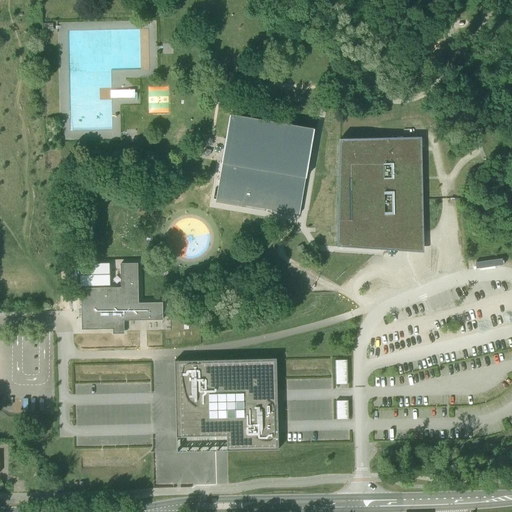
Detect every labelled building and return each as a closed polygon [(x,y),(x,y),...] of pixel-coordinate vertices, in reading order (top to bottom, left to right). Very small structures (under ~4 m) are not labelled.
[(222,164),(220,174),(219,179),(215,200),(268,209),(300,215),(306,178),(315,129),(230,114),(221,164),(222,164)] [(395,251),(423,252),(421,141),(339,140),(337,248),(395,251)] [(121,264),(121,288),(81,289),(82,309),(82,329),(114,328),(114,332),(123,332),(123,320),(163,320),(163,311),(162,303),(138,303),(138,263),(121,264)] [(276,358),(252,359),(175,361),(177,437),(210,436),(210,424),(227,423),(227,451),(279,449),(276,358)] [(335,360),(335,384),(348,384),(347,360),(335,360)] [(349,419),(348,400),(336,400),(336,420),(349,419)]
